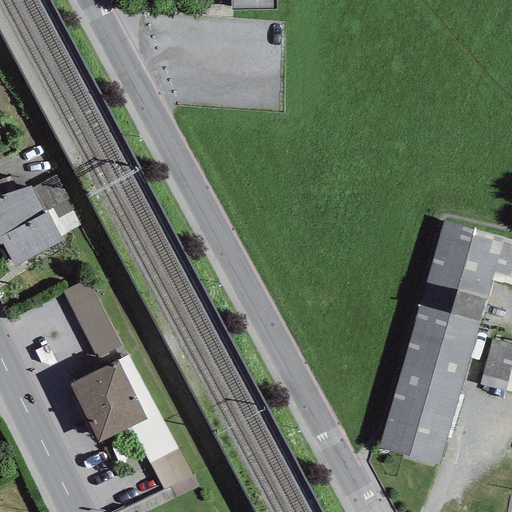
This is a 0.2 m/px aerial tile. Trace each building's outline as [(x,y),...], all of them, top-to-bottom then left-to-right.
[(0,245),(2,244),(15,267),(63,240),(47,212),(45,213),(31,186),(0,196),(0,245)] [(504,237),(443,221),(379,448),(439,465),(492,280),(504,238),(504,237)] [(511,240),(504,238),(492,280),(511,285),(511,240)] [(121,345),(86,279),(62,291),(96,358),(121,345)] [(511,344),(491,339),(479,385),(511,393),(511,344)] [(128,355),(117,361),(147,419),(130,427),(149,464),(178,449),(128,355)] [(117,361),(69,385),(97,443),(130,427),(147,419),(117,361)] [(149,464),(163,489),(192,476),(178,449),(149,464)] [(193,475),(192,476),(163,489),(116,511),(148,511),(199,486),(193,475)]
